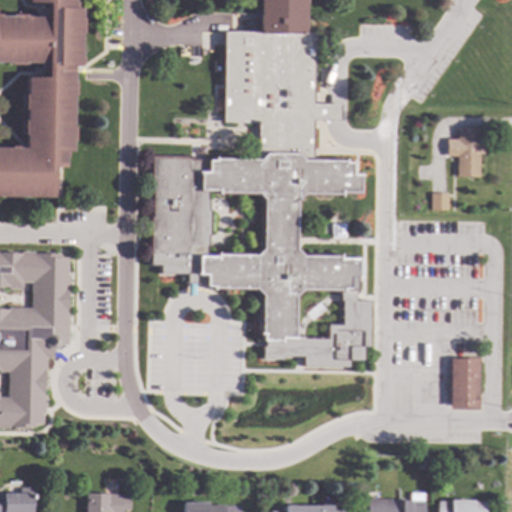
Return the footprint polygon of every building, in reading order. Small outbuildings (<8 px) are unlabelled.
[(73,0),(73,3),(74,3),(74,9),(79,9),(79,20),(81,20),(81,34),(80,34),(79,58),(81,58),(81,67),(72,67),(72,71),(71,82),(73,82),(73,97),(71,97),(71,128),(73,128),(73,143),(71,143),(71,153),(65,153),(65,159),(64,159),(63,169),(57,169),(52,169),(52,199),(0,198),(0,148),(8,148),(8,147),(16,147),(16,149),(18,149),(23,149),(23,136),(21,136),(21,121),(24,121),(24,111),(22,111),(22,95),(24,95),(24,78),(44,78),(44,74),(44,65),(24,65),(23,67),(8,66),(8,64),(0,64),(0,17),(9,17),(9,16),(24,16),(24,17),(44,17),(44,12),(44,4),(26,4),(26,0),(73,0)] [(303,0),(303,34),(256,33),(256,0),(303,0)] [(303,34),(312,34),(311,105),(318,105),(335,105),(339,105),(339,122),(335,122),(318,122),(311,122),(311,152),(310,160),(342,160),(342,163),(350,163),(349,175),(354,175),(360,175),(360,196),(299,196),(293,200),(293,244),(293,250),(258,250),(258,244),(259,200),(254,196),(213,196),(213,193),(204,193),(204,173),(204,161),(211,161),(211,160),(255,160),(255,144),(255,125),(220,124),(220,115),(220,87),(221,33),(256,33),(303,34)] [(477,132),(482,132),(482,156),(477,156),(477,177),(455,178),(454,158),(444,158),(444,140),(455,140),(455,130),(477,129),(477,132)] [(351,278),(351,280),(351,298),(351,301),(366,302),(366,347),(358,347),(358,361),(344,361),(344,368),(298,367),(298,357),(295,357),(279,357),(279,361),(256,361),(257,345),(257,344),(257,335),(255,335),(256,297),(250,291),(209,290),(209,288),(201,288),(201,276),(193,276),(193,283),(181,283),(181,274),(154,273),(155,265),(145,265),(146,216),(147,216),(147,196),(146,196),(146,156),(188,157),(189,157),(189,160),(200,160),(200,173),(204,173),(204,193),(204,205),(204,241),(204,257),(213,257),(213,256),(252,256),(258,250),(293,250),(299,256),(338,256),(338,258),(358,258),(358,278),(351,278)] [(446,194),(446,211),(428,211),(428,194),(446,194)] [(43,358),(41,411),(41,415),(39,415),(39,426),(32,425),(32,428),(0,427),(0,250),(58,252),(58,258),(64,258),(63,329),(62,345),(56,345),(55,349),(50,351),(50,354),(50,358),(43,358)] [(477,408),(448,408),(448,359),(450,360),(477,360),(477,408)] [(427,468),(417,468),(417,456),(427,456),(427,468)] [(450,467),(444,471),(440,465),(446,461),(450,467)] [(31,511),(0,511),(0,494),(19,494),(19,488),(31,488),(31,511)] [(122,498),(129,498),(129,511),(85,511),(85,494),(122,494),(122,498)] [(392,501),(424,502),(423,511),(366,511),(366,500),(392,501)] [(484,511),(436,511),(436,501),(485,502),(484,511)] [(223,511),(223,504),(181,503),(180,511),(223,511)]
